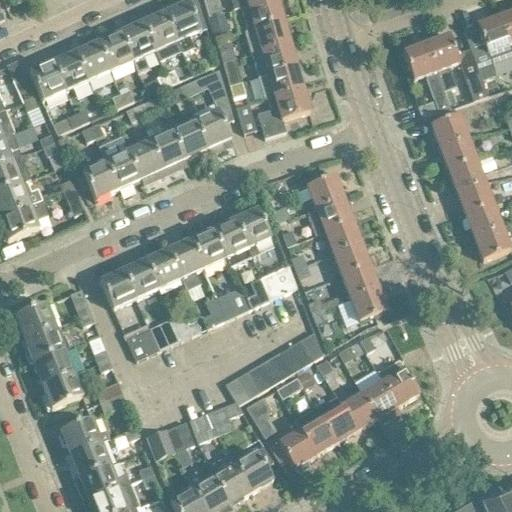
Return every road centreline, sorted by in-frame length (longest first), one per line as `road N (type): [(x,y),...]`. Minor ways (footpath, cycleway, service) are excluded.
road 1 (residential): [(0,285),(215,189),(373,130)]
road 2 (unclassified): [(478,379),(373,130)]
road 3 (unclassified): [(463,433),(326,511)]
road 4 (residential): [(47,511),(0,389)]
road 5 (residential): [(343,43),(460,0)]
